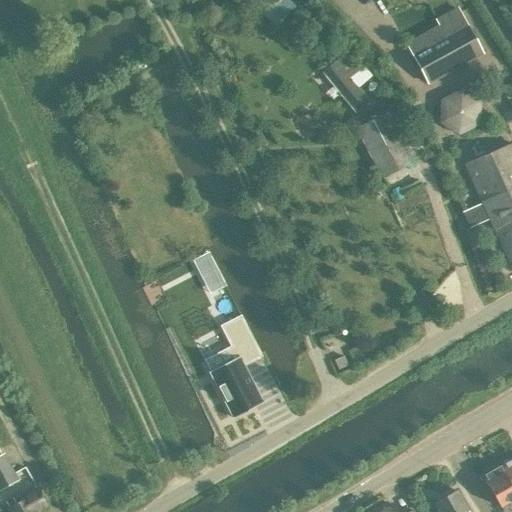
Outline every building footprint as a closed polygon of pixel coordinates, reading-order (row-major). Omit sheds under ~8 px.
[(466,25),(411,55),(427,83),(481,54),(466,25)] [(337,62),(322,74),(355,115),(370,103),(337,62)] [(127,67),(116,72),(119,82),(131,77),(127,67)] [(460,134),(479,124),(480,102),(461,90),(442,100),(441,122),(460,134)] [(356,128),(381,178),(413,162),(388,112),(356,128)] [(297,119),(303,132),(316,126),(311,113),(297,119)] [(511,145),(511,144),(464,164),(473,188),(453,197),(468,227),(489,218),(508,259),(511,257),(511,145)] [(208,254),(193,261),(199,272),(210,293),(224,286),(214,266),(214,265),(208,254)] [(210,372),(209,372),(233,418),(262,403),(243,366),(261,357),(259,354),(240,317),(218,328),(228,347),(234,359),(210,372)] [(345,355),(333,360),(338,371),(350,366),(345,355)] [(0,489),(17,480),(8,465),(3,454),(0,455),(0,489)] [(511,459),(500,466),(511,487),(511,459)] [(511,499),(511,487),(500,466),(481,477),(499,507),(511,499)] [(24,499),(6,509),(7,511),(34,511),(35,511),(45,506),(36,489),(23,497),(24,499)] [(468,511),(457,491),(433,505),(437,511),(468,511)] [(390,511),(384,503),(368,511),(390,511)]
